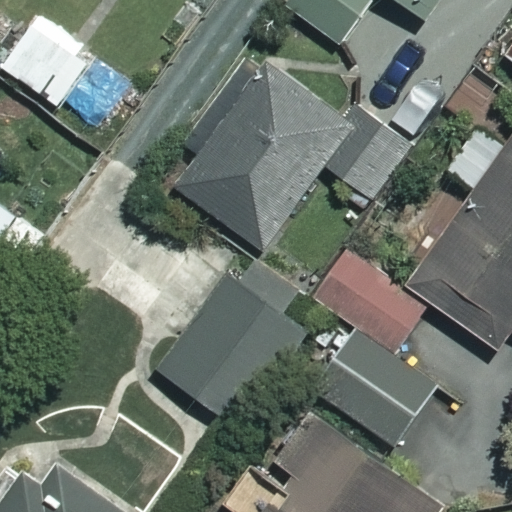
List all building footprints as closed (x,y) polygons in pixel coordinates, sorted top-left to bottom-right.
[(219,0),(188,0),(210,14),(219,0)] [(387,0),(298,0),(291,10),(345,53),(387,0)] [(393,0),(429,28),(451,0),(393,0)] [(348,130),(261,72),(180,194),(276,258),(332,173),(374,202),(408,151),(357,117),(348,130)] [(511,134),(494,123),(455,179),(484,199),(416,298),(505,359),(511,348),(511,134)] [(0,306),(45,247),(0,212),(0,306)] [(432,316),(353,260),(322,304),(366,335),(323,397),(401,452),(441,395),(398,365),(432,316)] [(312,344),(236,284),(163,375),(239,436),(312,344)] [(285,474),(306,487),(289,511),(450,511),(315,427),(285,474)] [(0,511),(111,511),(34,454),(0,499),(0,511)]
